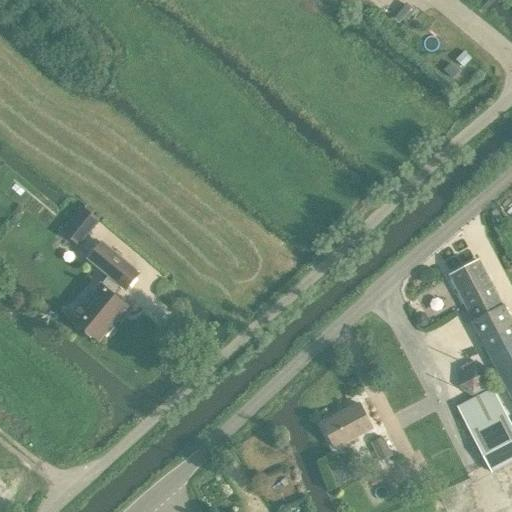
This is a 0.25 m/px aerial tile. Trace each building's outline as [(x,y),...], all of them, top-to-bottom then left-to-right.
[(64,233),(80,245),(100,221),(85,208),(64,233)] [(106,273),(109,276),(102,285),(99,282),(70,317),(100,342),(129,308),(113,295),(121,286),(127,290),(140,274),(102,242),(89,259),(106,273)] [(480,260),(451,276),(475,322),(473,323),(511,396),(511,423),(511,424),(511,316),(506,305),(504,306),(480,260)] [(459,368),(458,387),(472,396),(489,388),(490,372),(476,360),(459,368)] [(458,407),(493,473),(511,463),(511,425),(492,388),(458,407)] [(323,423),(336,448),(374,428),(360,403),(323,423)] [(383,436),(372,442),(382,461),(393,455),(383,436)]
